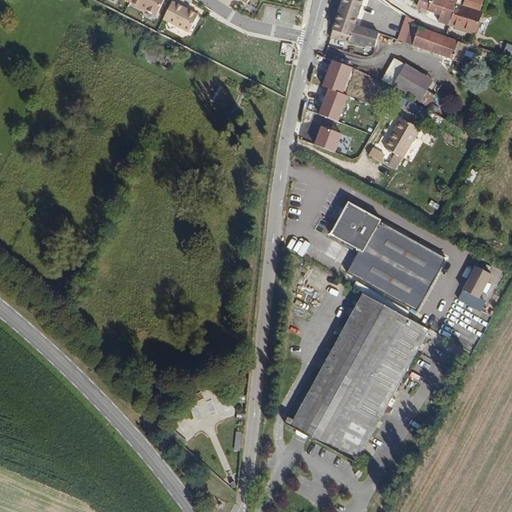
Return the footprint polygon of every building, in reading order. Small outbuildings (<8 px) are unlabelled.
[(166,0),(132,0),(130,4),(157,18),(166,0)] [(359,0),(336,0),(324,36),(344,43),(370,52),(376,37),(349,28),(359,0)] [(412,0),(411,5),(423,10),(425,0),(412,0)] [(434,14),(432,20),(450,26),(457,4),(458,0),(425,0),(423,10),(434,14)] [(481,0),(479,0),(466,0),(465,7),(478,11),(480,2),(481,0)] [(200,15),(173,1),(163,21),(190,34),(200,15)] [(472,33),(478,11),(465,7),(457,4),(450,26),(472,33)] [(446,39),(413,28),(404,21),(397,43),(467,65),(470,64),(475,48),(446,39)] [(279,55),(290,58),(293,45),(283,42),(279,55)] [(419,98),(431,77),(386,52),(374,72),(419,98)] [(331,70),(334,62),(316,56),(314,64),(331,70)] [(482,141),(490,126),(481,121),(473,135),(482,141)] [(421,167),(438,138),(419,127),(402,156),(421,167)] [(314,147),(318,132),(300,129),(297,144),(314,147)] [(431,201),(427,208),(436,213),(440,206),(431,201)] [(372,220),(373,218),(345,204),(327,236),(355,253),(343,276),(414,314),(444,259),(372,220)] [(486,301),(482,299),(493,275),(474,266),(458,301),(481,312),(486,301)] [(403,378),(429,335),(363,298),(332,351),(301,405),(296,403),(282,427),(352,466),(380,417),(383,418),(387,412),(384,411),(392,398),(397,401),(409,382),(403,378)] [(465,349),(467,344),(459,339),(457,345),(465,349)] [(212,400),(206,401),(210,414),(215,413),(212,400)] [(191,408),(197,421),(205,417),(198,405),(191,408)] [(399,420),(403,409),(392,405),(388,415),(399,420)] [(235,432),(234,451),(242,451),(243,433),(235,432)]
